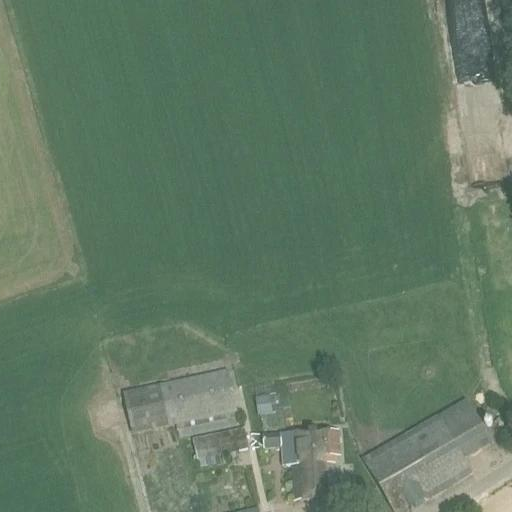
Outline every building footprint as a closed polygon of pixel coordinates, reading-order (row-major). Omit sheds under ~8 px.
[(237,416),(228,377),(125,400),(133,436),(176,426),(177,429),(237,416)] [(364,465),(391,511),(411,511),(471,477),(438,421),(364,465)] [(244,430),(191,440),(196,463),(248,453),(244,430)] [(292,469),(294,503),(337,500),(335,459),(341,459),(339,434),(263,438),(264,449),(282,448),(283,469),(292,469)] [(349,511),(384,511),(380,498),(348,508),(349,511)]
